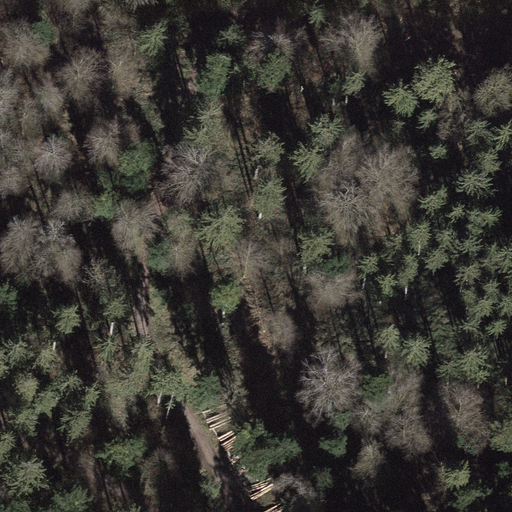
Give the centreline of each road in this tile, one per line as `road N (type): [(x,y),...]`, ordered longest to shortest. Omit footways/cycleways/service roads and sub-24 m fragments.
road 1 (track): [(265,0),(226,27),(184,87),(142,309),(230,511)]
road 2 (track): [(0,416),(92,461),(162,511)]
